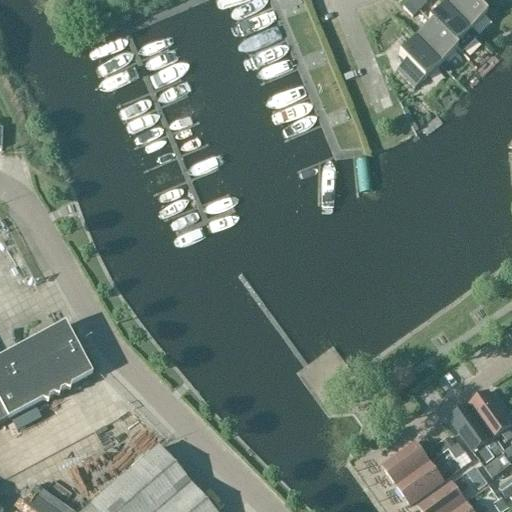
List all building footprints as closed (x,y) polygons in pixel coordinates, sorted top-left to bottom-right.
[(420,0),(412,0),(410,3),(419,13),(426,6),(420,0)] [(451,0),(444,7),(470,33),(486,17),(470,0),(451,0)] [(419,13),(410,3),(402,10),(412,19),(419,13)] [(444,7),(428,22),(456,51),(457,51),(461,55),(476,40),(469,33),(470,33),(444,7)] [(430,26),(414,41),(440,68),(456,51),(428,22),(428,23),(430,26)] [(440,68),(414,41),(398,57),(405,64),(396,73),(414,92),(423,83),(440,68)] [(0,427),(87,381),(72,354),(76,351),(66,332),(47,342),(46,340),(35,337),(33,347),(20,354),(0,364),(0,427)] [(409,370),(378,393),(391,411),(402,403),(397,396),(417,382),(409,370)] [(420,384),(410,389),(421,410),(431,405),(420,384)] [(511,426),(489,395),(470,409),(494,443),(502,437),(508,445),(511,442),(511,435),(510,432),(511,429),(511,426)] [(495,462),(492,457),(486,449),(494,443),(470,409),(450,423),(475,457),(479,454),(485,462),(484,463),(487,467),(495,462)] [(384,470),(398,490),(431,466),(425,457),(434,451),(429,444),(420,450),(418,446),(384,470)] [(511,449),(503,456),(511,467),(511,449)] [(209,511),(158,452),(88,511),(209,511)] [(398,490),(412,509),(445,485),(442,480),(451,474),(446,467),(437,473),(431,466),(398,490)] [(507,502),(511,497),(511,481),(499,491),(507,502)] [(419,511),(459,511),(468,506),(462,498),(470,492),(465,485),(457,491),(454,487),(419,511)]
